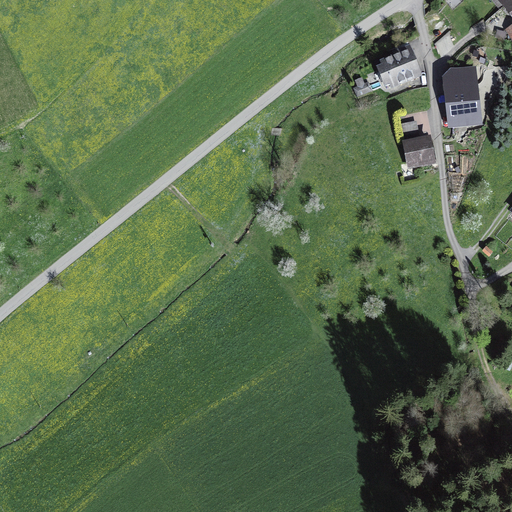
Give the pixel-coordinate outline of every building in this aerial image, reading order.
[(511,0),(500,0),(511,14),(511,0)] [(417,67),(410,49),(396,55),(397,58),(384,63),(385,66),(378,68),(385,86),(392,84),(393,86),(419,76),(416,68),(417,67)] [(368,84),(363,85),(361,80),(356,82),(358,87),(354,89),(357,96),(371,91),(368,84)] [(478,123),(474,83),(444,87),(446,106),(445,106),(447,126),(478,123)] [(405,146),(409,167),(432,163),(427,141),(405,146)]
